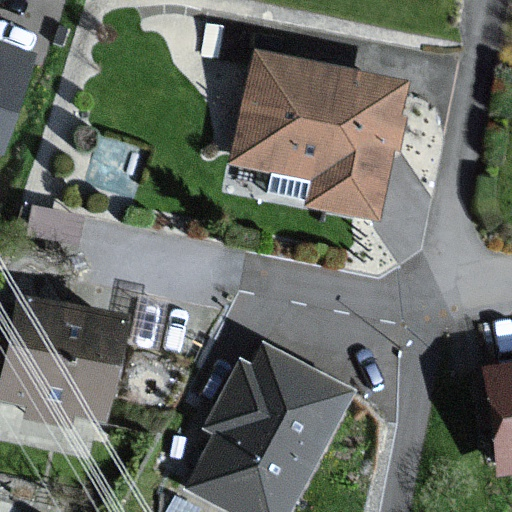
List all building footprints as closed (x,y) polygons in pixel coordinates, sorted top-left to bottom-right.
[(0,147),(32,56),(0,45),(0,147)] [(400,87),(252,57),(230,161),(313,178),(307,206),(373,219),(400,87)] [(126,335),(20,307),(8,349),(0,347),(0,413),(98,440),(126,335)] [(293,511),(354,396),(264,349),(251,373),(237,366),(202,433),(214,439),(186,493),(222,511),(293,511)] [(511,370),(477,376),(495,483),(511,480),(511,370)]
